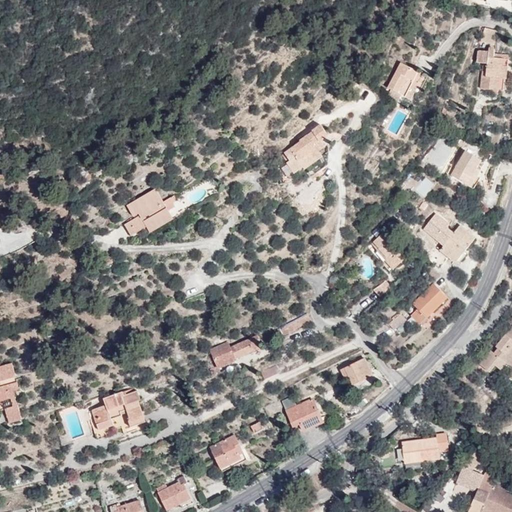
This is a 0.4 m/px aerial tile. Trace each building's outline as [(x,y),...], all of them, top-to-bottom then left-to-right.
[(494,45),(498,31),(485,28),(481,42),(494,45)] [(494,58),(495,54),(495,48),(493,46),(490,47),(490,48),(490,52),(479,51),(478,62),(484,63),(489,63),(488,71),(483,71),(482,88),(504,91),(505,78),(507,79),(509,59),(494,58)] [(408,98),(417,81),(421,72),(402,62),(389,87),(392,89),(401,94),(408,98)] [(420,83),(417,81),(408,98),(411,99),(420,83)] [(401,94),(392,89),(388,95),(398,101),(401,94)] [(319,140),(321,141),(329,135),(321,124),(313,130),(313,131),(308,135),(307,135),(300,140),(300,141),(285,152),(291,160),(287,162),(295,173),(303,167),(311,177),(329,164),(329,151),(323,156),(319,151),(314,144),(319,140)] [(325,147),(321,141),(319,140),(314,144),(319,151),(325,147)] [(451,174),(467,184),(477,167),(482,160),(466,150),(451,174)] [(291,160),(285,152),(282,155),(287,162),(291,160)] [(417,166),(425,170),(427,165),(420,161),(417,166)] [(477,167),(467,184),(471,187),(482,170),(477,167)] [(157,224),(171,215),(171,214),(177,210),(173,203),(178,200),(174,196),(164,202),(156,189),(128,206),(134,216),(139,213),(141,216),(130,222),(136,233),(147,226),(156,221),(157,224)] [(174,219),(171,215),(157,224),(156,221),(147,226),(151,233),(174,219)] [(136,233),(130,222),(125,225),(132,236),(136,233)] [(456,262),(476,237),(461,225),(441,250),(456,262)] [(373,242),(379,249),(381,248),(388,257),(386,259),(395,268),(407,257),(401,251),(404,248),(393,236),(392,236),(386,231),(373,242)] [(381,248),(379,249),(378,250),(386,259),(388,257),(381,248)] [(377,294),(390,285),(386,280),(374,289),(377,294)] [(412,315),(421,323),(428,317),(448,297),(435,283),(414,303),(419,309),(412,315)] [(391,287),(390,285),(377,294),(379,296),(391,287)] [(311,321),(308,314),(279,328),(283,336),(311,321)] [(406,320),(401,314),(389,323),(394,329),(406,320)] [(428,317),(421,323),(424,326),(430,319),(428,317)] [(511,329),(508,334),(507,334),(498,347),(500,348),(496,354),(493,351),(482,365),(491,372),(496,365),(501,369),(507,362),(511,366),(511,329)] [(229,343),(226,344),(233,359),(234,359),(263,346),(258,336),(232,347),(229,343)] [(233,359),(226,344),(212,350),(220,368),(235,362),(234,359),(233,359)] [(373,375),(366,358),(342,370),(346,378),(351,376),(354,384),(373,375)] [(0,401),(11,398),(7,385),(12,383),(11,378),(16,377),(12,363),(0,366),(0,401)] [(265,379),(280,372),(277,365),(262,373),(265,379)] [(7,385),(11,398),(13,406),(5,409),(10,423),(22,420),(15,391),(20,390),(16,377),(11,378),(12,383),(7,385)] [(137,425),(146,422),(139,401),(141,400),(138,391),(125,396),(123,392),(105,399),(107,406),(94,410),(96,419),(92,421),(98,440),(118,433),(117,429),(123,427),(125,434),(138,429),(137,425)] [(324,422),(313,399),(298,407),(293,396),(283,401),(295,427),(301,424),(305,431),(324,422)] [(264,428),(260,422),(252,426),(255,432),(264,428)] [(212,447),(222,468),(243,458),(244,461),(248,459),(235,434),(212,447)] [(449,451),(447,434),(437,435),(437,438),(403,443),(405,464),(441,459),(440,452),(449,451)] [(243,458),(222,468),(224,471),(244,461),(243,458)] [(85,478),(85,475),(71,480),(70,480),(71,484),(80,482),(80,480),(85,478)] [(188,483),(185,476),(178,479),(180,482),(168,488),(166,484),(157,489),(168,510),(181,503),(184,508),(194,502),(185,485),(188,483)] [(494,491),(496,488),(483,483),(480,490),(479,489),(469,511),(482,511),(484,507),(497,511),(511,511),(511,502),(504,500),(506,496),(494,491)] [(143,511),(140,500),(118,507),(117,504),(111,507),(112,511),(143,511)]
